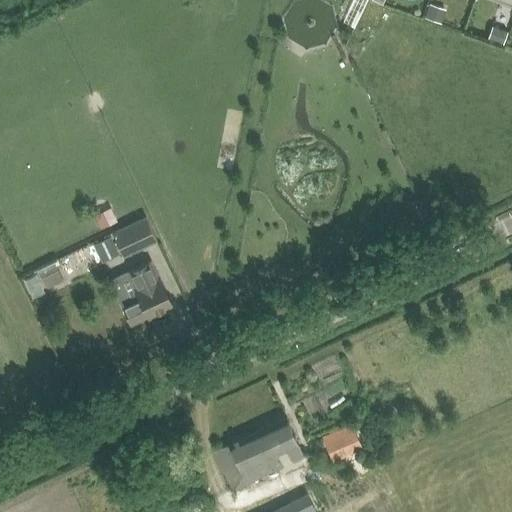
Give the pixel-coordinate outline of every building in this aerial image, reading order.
[(430,2),(425,16),(442,22),(447,8),(430,2)] [(509,30),(492,24),(488,37),(504,43),(509,30)] [(191,62),(177,69),(184,84),(198,78),(191,62)] [(112,230),(112,232),(124,256),(158,239),(146,214),(112,230)] [(120,253),(111,234),(94,242),(103,260),(120,253)] [(152,258),(128,269),(139,294),(120,304),(131,325),(149,315),(174,303),(152,258)] [(215,449),(224,467),(234,489),(305,455),(287,415),(215,449)] [(462,415),(351,463),(364,493),(475,445),(462,415)] [(327,435),(336,457),(358,447),(349,426),(327,435)] [(296,511),(291,501),(267,511),(296,511)]
